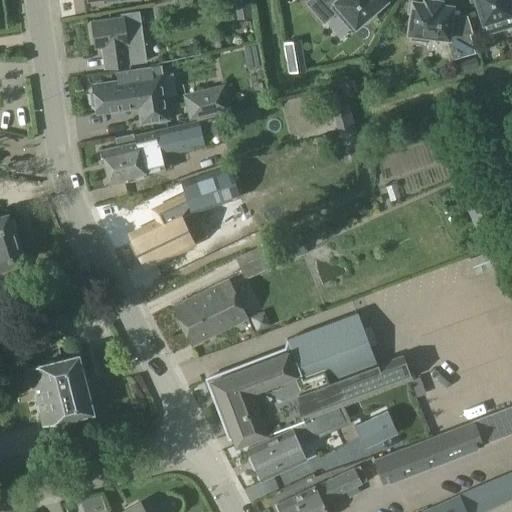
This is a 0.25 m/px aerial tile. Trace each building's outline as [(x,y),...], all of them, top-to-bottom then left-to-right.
[(306,0),(305,2),(324,23),(335,13),(350,29),(364,17),(366,20),(376,12),(374,9),(383,0),(306,0)] [(409,0),(407,13),(410,13),(408,32),(411,33),(410,39),(428,41),(429,35),(446,37),(452,58),(474,52),(468,32),(448,30),(452,5),(440,4),(440,0),(409,0)] [(469,0),(471,5),(476,4),(482,22),(503,16),(506,27),(511,25),(511,6),(511,7),(508,0),(469,0)] [(237,18),(251,16),(250,6),(236,8),(237,18)] [(128,62),(146,60),(139,10),(120,13),(121,16),(91,21),(94,46),(104,45),(105,54),(103,55),(105,67),(129,64),(128,62)] [(141,122),(169,118),(160,64),(116,71),(118,80),(105,82),(105,83),(93,85),(93,87),(91,92),(92,103),(96,107),(96,111),(110,108),(111,110),(139,106),(141,122)] [(184,94),(191,120),(232,110),(226,84),(184,94)] [(130,142),(101,148),(109,183),(144,175),(142,164),(163,159),(162,154),(205,145),(199,122),(129,137),(130,142)] [(240,197),(229,163),(179,180),(184,194),(191,213),(194,212),(240,197)] [(458,184),(486,250),(506,242),(478,175),(458,184)] [(293,213),(282,189),(259,199),(269,223),(293,213)] [(134,240),(130,243),(139,261),(143,259),(146,266),(192,244),(191,241),(205,234),(194,212),(191,213),(184,194),(153,209),(158,220),(131,233),(134,240)] [(0,215),(0,266),(3,266),(8,270),(13,270),(16,268),(17,267),(18,261),(21,260),(20,257),(22,253),(20,247),(16,244),(11,230),(13,226),(11,219),(7,217),(6,214),(0,215)] [(295,231),(235,255),(244,279),(307,252),(302,238),(302,237),(299,230),(295,231)] [(182,324),(237,298),(227,278),(173,305),(182,324)] [(237,298),(182,324),(191,344),(246,317),(237,298)] [(482,307),(483,321),(500,320),(499,307),(482,307)] [(210,377),(208,382),(229,437),(234,434),(238,444),(290,424),(342,403),(402,381),(409,378),(400,354),(393,357),(376,364),(356,312),(287,339),(290,346),(210,377)] [(44,341),(37,314),(0,323),(0,350),(1,354),(30,346),(54,359),(28,366),(43,423),(91,411),(77,354),(61,357),(56,338),(44,341)] [(291,427),(247,447),(254,463),(262,479),(306,459),(299,446),(351,422),(342,403),(290,424),(291,427)] [(491,413),(499,437),(511,432),(511,426),(505,407),(491,413)] [(387,410),(355,425),(365,446),(396,432),(387,410)] [(499,437),(491,413),(477,418),(485,443),(491,440),(499,437)] [(474,422),(375,460),(384,484),(483,447),(474,422)] [(314,485),(277,502),(281,511),(333,511),(337,510),(331,498),(347,490),(350,496),(360,491),(357,485),(362,483),(362,482),(367,480),(360,465),(354,468),(354,467),(315,485),(314,485)] [(459,494),(417,511),(477,511),(511,497),(511,470),(484,482),(459,494)] [(81,499),(84,511),(87,511),(104,508),(101,494),(81,499)] [(120,511),(143,511),(138,502),(120,511)]
